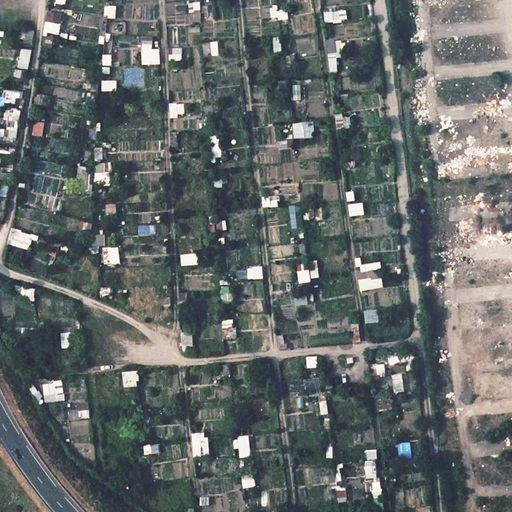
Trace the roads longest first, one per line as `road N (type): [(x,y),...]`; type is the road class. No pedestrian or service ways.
road 1 (track): [(379,0),(415,337),(189,361),(109,309),(10,274),(0,262)]
road 2 (unknown): [(240,0),(293,505)]
road 3 (unknown): [(161,0),(180,359)]
road 4 (unknown): [(317,0),(364,347)]
road 5 (track): [(0,251),(42,0)]
